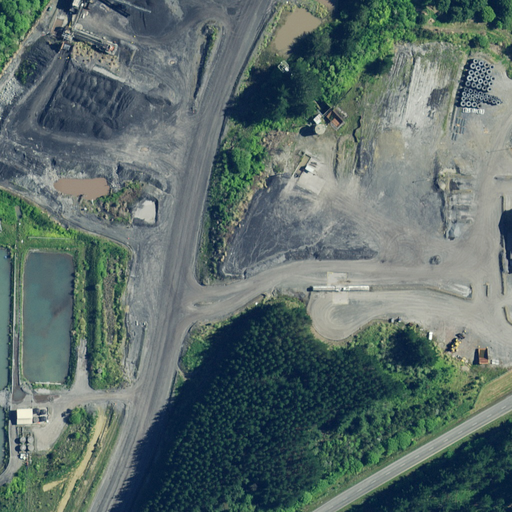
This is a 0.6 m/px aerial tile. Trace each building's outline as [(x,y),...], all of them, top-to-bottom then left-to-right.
[(78,0),(72,0),(70,7),(75,9),(78,0)] [(321,119),(317,115),(312,120),(316,124),(321,119)] [(317,135),(319,135),(320,135),(321,134),(322,134),(323,133),(323,132),(323,131),(324,131),(324,130),(324,129),(323,128),(323,127),(322,126),(322,125),(321,125),(320,125),(319,124),(318,124),(317,124),(316,125),(315,125),(315,126),(314,126),(314,127),(313,128),(313,129),(313,130),(313,131),(313,132),(314,133),(315,134),(316,134),(317,135)] [(318,162),(311,158),(304,169),(312,173),(318,162)] [(31,424),(31,409),(16,409),(16,424),(31,424)] [(33,437),(19,437),(19,452),(33,452),(33,437)]
